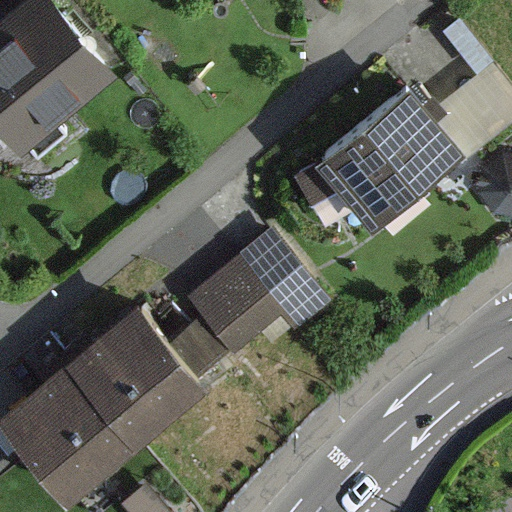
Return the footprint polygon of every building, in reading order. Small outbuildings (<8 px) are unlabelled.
[(108,70),(50,0),(16,0),(0,13),(0,117),(20,142),(108,70)] [(342,180),(372,216),(468,138),(411,70),(316,148),(321,154),(296,169),(312,199),(342,180)] [(189,288),(234,344),(282,306),(295,321),(333,291),(274,219),(189,288)] [(64,358),(127,436),(195,382),(132,304),(64,358)] [(0,409),(0,415),(59,490),(127,436),(64,358),(0,409)] [(178,511),(149,475),(124,495),(137,511),(178,511)]
